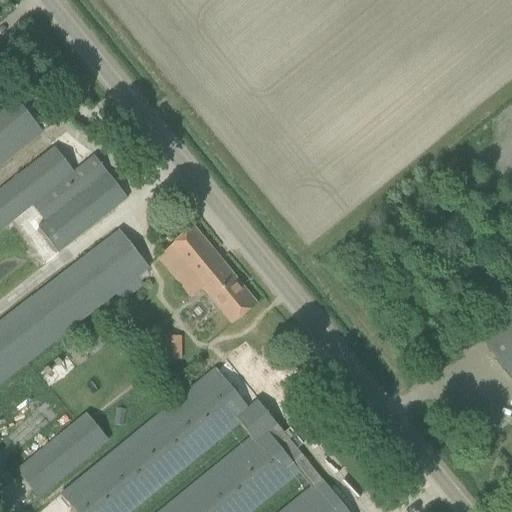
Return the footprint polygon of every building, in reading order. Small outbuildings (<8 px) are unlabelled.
[(10,90),(0,97),(0,166),(43,134),(10,90)] [(0,298),(62,250),(60,249),(128,196),(95,153),(75,169),(56,145),(0,187),(0,232),(32,207),(44,222),(38,226),(36,224),(0,252),(0,298)] [(234,323),(241,317),(256,305),(192,227),(158,255),(193,297),(205,288),(234,323)] [(0,380),(134,278),(150,266),(121,228),(0,320),(0,380)] [(511,375),(511,321),(486,344),(511,375)] [(163,342),(163,360),(179,360),(179,342),(163,342)] [(347,511),(276,425),(256,400),(247,408),(215,369),(61,494),(75,511),(122,511),(236,419),(249,435),(155,511),(249,511),(287,481),(300,497),(281,511),(347,511)] [(116,409),(113,425),(122,426),(124,410),(116,409)] [(40,499),(109,441),(85,412),(15,470),(40,499)]
